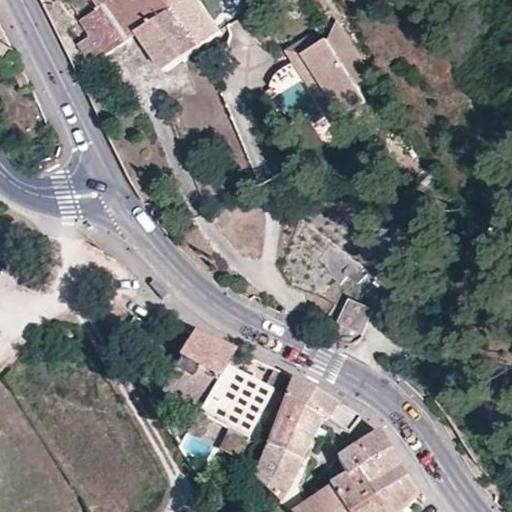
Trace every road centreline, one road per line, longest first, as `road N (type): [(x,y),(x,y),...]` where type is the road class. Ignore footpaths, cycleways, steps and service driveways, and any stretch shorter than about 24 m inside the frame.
road 1 (tertiary): [(474,511),(391,403),(216,307),(147,246),(111,195)]
road 2 (tertiary): [(16,0),(111,195)]
